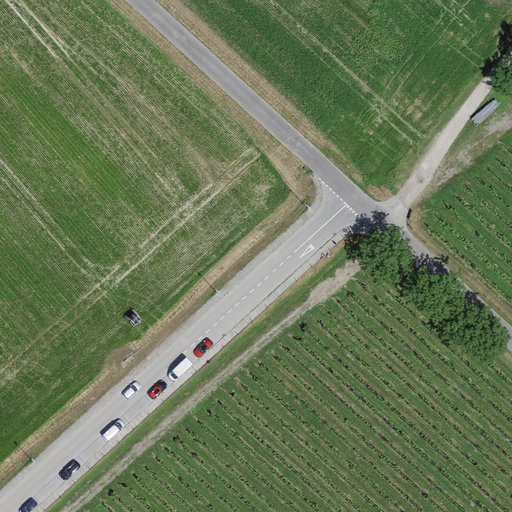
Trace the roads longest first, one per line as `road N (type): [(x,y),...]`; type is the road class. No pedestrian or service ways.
road 1 (residential): [(7,511),(354,197)]
road 2 (unclassified): [(354,197),(142,0)]
road 3 (track): [(511,52),(387,225)]
road 4 (residential): [(354,197),(511,329)]
